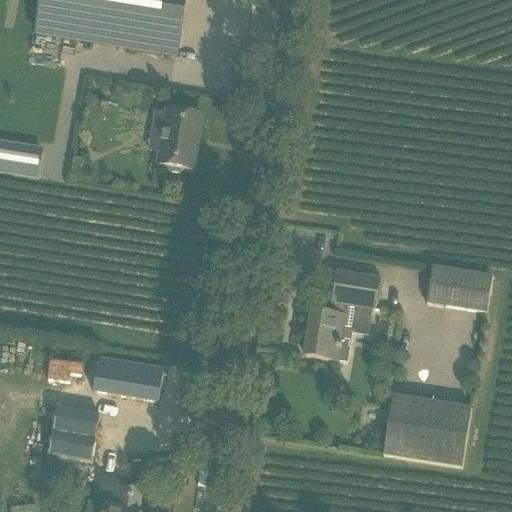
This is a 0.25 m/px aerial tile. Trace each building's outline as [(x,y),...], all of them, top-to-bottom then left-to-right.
[(79,14),(180,30),(185,0),(41,0),(36,35),(74,41),(79,14)] [(267,0),(256,0),(255,7),(262,8),(266,8),(267,0)] [(193,174),(202,118),(166,112),(157,168),(168,169),(169,174),(180,175),(183,172),(193,174)] [(42,153),(0,146),(0,173),(38,179),(42,153)] [(427,307),(487,316),(493,279),(432,270),(427,307)] [(312,314),(305,359),(348,366),(353,333),(345,331),(348,309),(357,310),(357,309),(374,312),(379,282),(338,275),(333,305),(334,306),(332,317),(312,314)] [(82,377),(83,365),(50,362),(48,380),(70,382),(71,376),(82,377)] [(163,373),(100,362),(95,394),(158,404),(163,373)] [(393,399),(383,458),(462,471),(472,412),(393,399)] [(92,465),(100,418),(57,411),(49,458),(65,461),(92,465)] [(65,461),(49,458),(47,467),(44,486),(63,489),(66,470),(63,469),(65,461)] [(138,511),(141,494),(119,491),(117,507),(106,506),(105,511),(138,511)]
